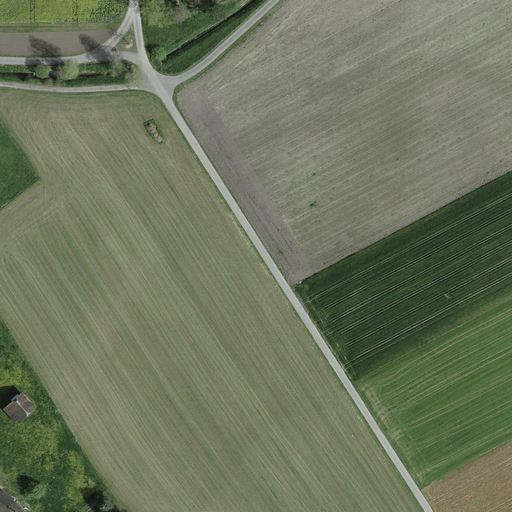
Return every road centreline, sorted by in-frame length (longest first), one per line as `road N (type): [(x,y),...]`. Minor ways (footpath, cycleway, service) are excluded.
road 1 (unclassified): [(428,511),(155,85)]
road 2 (unclassified): [(155,85),(144,62),(121,55),(0,60)]
road 3 (track): [(0,84),(155,85)]
road 4 (unclassified): [(274,0),(203,64),(155,85)]
